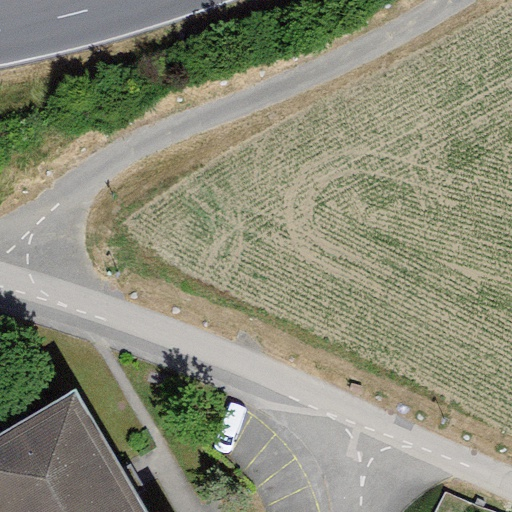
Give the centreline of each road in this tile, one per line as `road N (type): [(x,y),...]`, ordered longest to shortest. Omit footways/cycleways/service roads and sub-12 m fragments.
road 1 (track): [(453,0),(415,27),(220,111),(59,204),(0,273)]
road 2 (residential): [(0,286),(181,349),(366,427)]
road 3 (residential): [(366,427),(511,488)]
